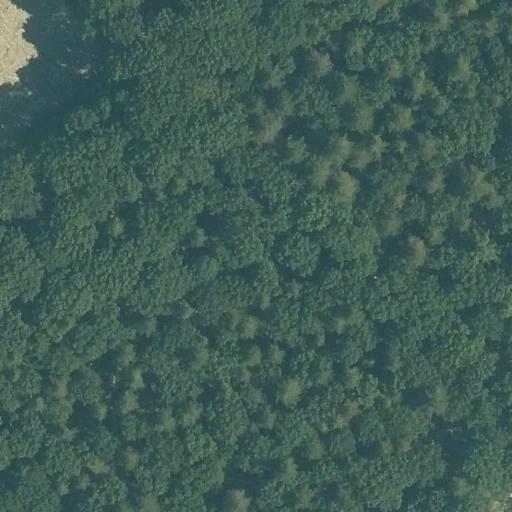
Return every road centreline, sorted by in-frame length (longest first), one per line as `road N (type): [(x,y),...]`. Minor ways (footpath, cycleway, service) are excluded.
road 1 (track): [(132,0),(198,84),(511,334)]
road 2 (track): [(0,230),(192,89),(297,0)]
